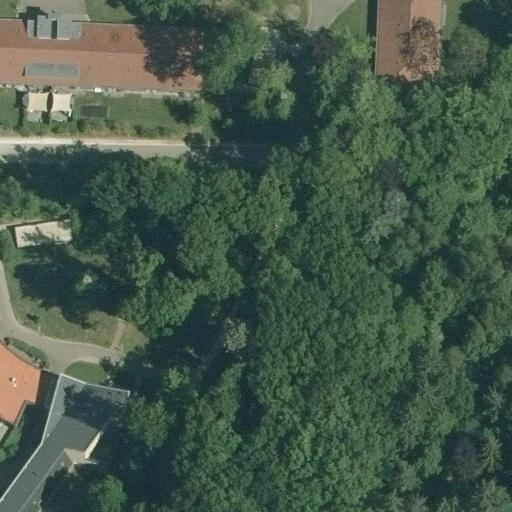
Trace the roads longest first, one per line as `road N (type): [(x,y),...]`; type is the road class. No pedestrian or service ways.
road 1 (residential): [(106,511),(143,504),(175,475),(193,411),(182,386),(12,325),(0,292)]
road 2 (residential): [(0,149),(296,154)]
road 3 (track): [(182,386),(219,342),(296,154)]
road 4 (residential): [(296,154),(511,153)]
road 5 (residential): [(316,0),(295,78),(296,154)]
